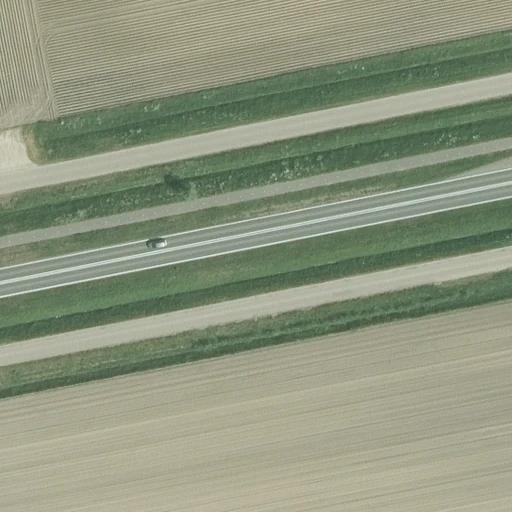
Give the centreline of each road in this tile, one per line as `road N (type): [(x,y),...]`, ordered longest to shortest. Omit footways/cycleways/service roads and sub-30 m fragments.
road 1 (unclassified): [(0,185),(511,85)]
road 2 (unclassified): [(0,356),(511,256)]
road 3 (trunk): [(0,279),(511,180)]
